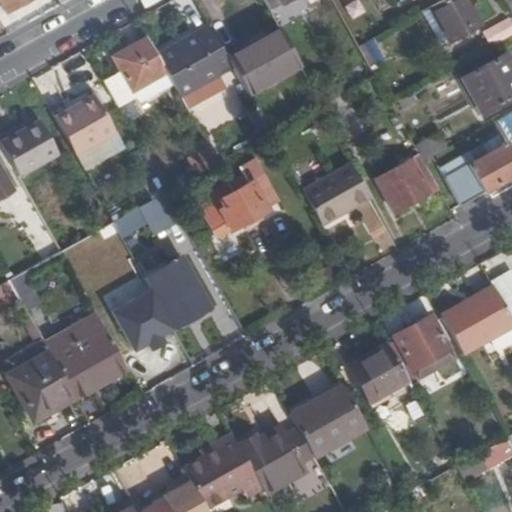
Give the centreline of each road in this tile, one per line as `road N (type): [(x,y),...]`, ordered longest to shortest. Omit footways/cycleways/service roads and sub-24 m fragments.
road 1 (residential): [(511,214),(0,500)]
road 2 (residential): [(0,72),(127,0)]
